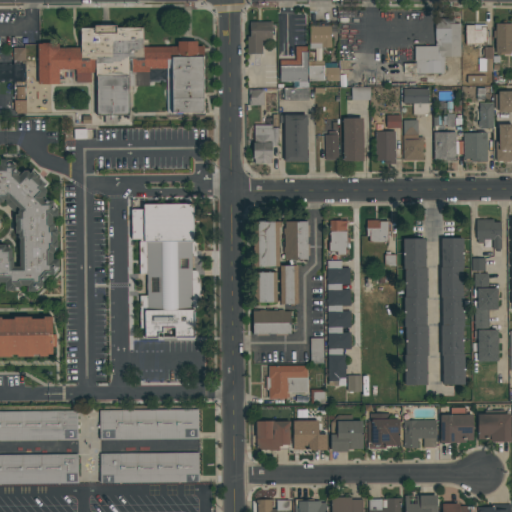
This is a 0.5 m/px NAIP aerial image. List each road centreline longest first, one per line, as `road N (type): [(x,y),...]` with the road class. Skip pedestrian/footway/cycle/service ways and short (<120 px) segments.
road 1 (tertiary): [(230,0),(234,511)]
road 2 (residential): [(233,193),(511,191)]
road 3 (residential): [(234,478),(482,476)]
